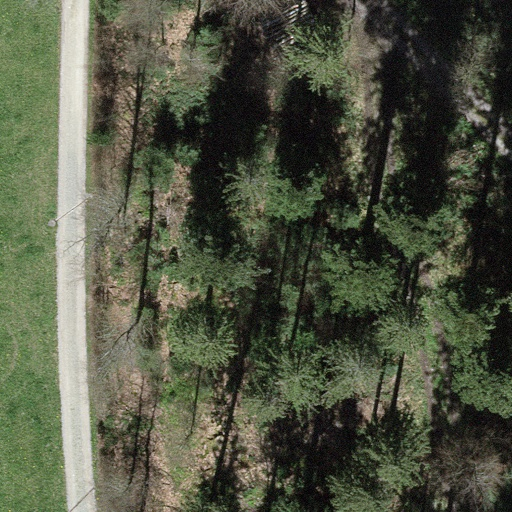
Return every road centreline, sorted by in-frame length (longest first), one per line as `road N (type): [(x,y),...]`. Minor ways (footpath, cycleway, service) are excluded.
road 1 (track): [(82,511),(70,268),(77,0)]
road 2 (track): [(369,0),(511,144)]
